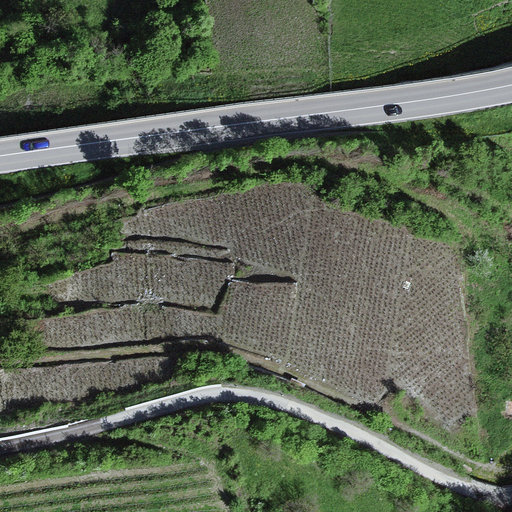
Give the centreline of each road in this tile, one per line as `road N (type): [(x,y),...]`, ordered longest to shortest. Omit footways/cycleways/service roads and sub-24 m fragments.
road 1 (residential): [(511,495),(477,490),(349,429),(244,393),(199,397),(0,449)]
road 2 (secondary): [(0,156),(511,84)]
